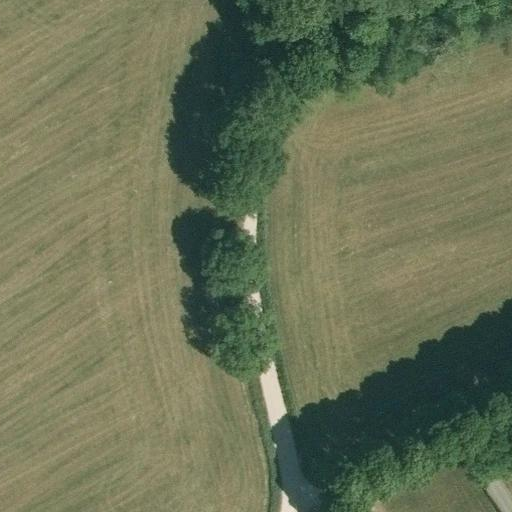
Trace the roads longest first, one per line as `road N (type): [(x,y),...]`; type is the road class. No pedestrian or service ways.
road 1 (track): [(298,511),(246,294),(240,200),(270,0)]
road 2 (tertiary): [(304,511),(511,409)]
